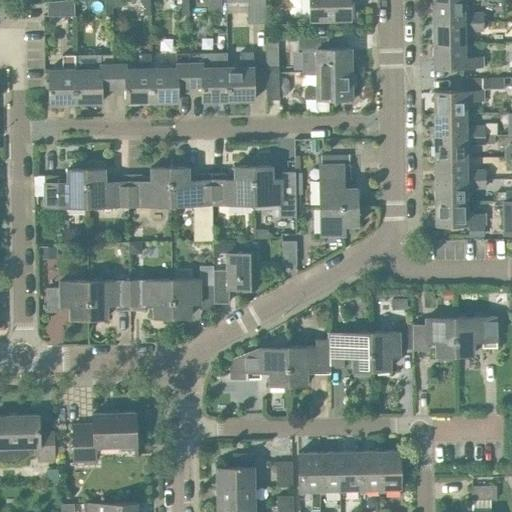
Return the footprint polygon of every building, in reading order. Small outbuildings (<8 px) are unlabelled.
[(65,0),(47,2),(48,14),(48,16),(74,16),(73,0),(65,0)] [(111,0),(104,0),(105,15),(112,15),(111,0)] [(150,15),(150,0),(142,0),(143,15),(150,15)] [(264,0),(246,0),(247,24),(249,24),(265,24),(264,0)] [(308,0),(309,19),(350,19),(349,0),(308,0)] [(452,0),(432,1),(432,23),(483,21),(483,13),(464,14),(464,0),(452,0)] [(324,21),(310,21),(310,34),(324,34),(324,21)] [(432,23),(433,45),(465,44),(465,31),(483,31),(483,21),(432,23)] [(301,74),(316,73),(351,73),(351,48),(328,49),(327,35),(297,36),(297,49),(302,49),(301,74)] [(278,37),(266,37),(266,50),(278,50),(278,37)] [(433,67),(484,66),(484,56),(465,57),(465,44),(433,45),(433,67)] [(189,53),(189,86),(202,86),(202,100),(227,100),(227,89),(227,65),(203,66),(203,61),(202,61),(202,52),(189,53)] [(227,89),(227,100),(252,100),(253,52),(240,52),(240,65),(227,65),(227,89)] [(112,54),(113,88),(126,88),(126,102),(151,101),(151,89),(151,66),(150,53),(139,54),(139,67),(126,67),(127,62),(126,62),(125,54),(112,54)] [(151,89),(151,101),(177,101),(177,87),(189,86),(189,53),(176,54),(176,61),(175,61),(175,66),(151,66),(151,89)] [(99,67),(75,68),(76,89),(76,102),(101,102),(101,88),(113,88),(112,54),(99,55),(100,63),(99,63),(99,67)] [(50,103),(76,102),(76,89),(75,68),(75,67),(75,55),(62,56),(62,68),(49,68),(50,103)] [(266,99),(279,99),(279,95),(278,78),(278,67),(265,67),(266,99)] [(316,73),(316,86),(312,86),(304,90),(304,99),(351,98),(351,86),(357,86),(356,75),(351,75),(351,73),(316,73)] [(286,78),(278,78),(279,95),(286,95),(289,92),(289,81),(286,78)] [(462,91),(433,91),(434,113),(466,112),(466,100),(484,100),(484,90),(462,91)] [(466,112),(434,113),(434,115),(434,136),(470,136),(485,135),(484,126),(466,126),(466,114),(466,112)] [(470,136),(434,136),(434,157),(466,156),(466,144),(485,144),(485,135),(470,136)] [(466,156),(434,157),(434,159),(434,179),(485,179),(485,170),(467,171),(466,158),(466,156)] [(320,163),(319,163),(319,165),(319,178),(320,207),(334,206),(357,206),(357,187),(343,187),(343,178),(344,178),(350,178),(350,164),(349,164),(344,164),(344,163),(320,163)] [(224,173),(211,174),(211,198),(211,200),(211,204),(254,203),(253,187),(253,166),(234,166),(234,176),(225,177),(224,173)] [(271,166),(253,166),(253,187),(254,203),(278,203),(278,204),(278,211),(279,216),(283,216),(296,216),(296,207),(296,196),(296,194),(295,171),(281,172),(282,179),(272,179),(271,166)] [(141,175),(127,175),(127,182),(128,205),(141,205),(170,204),(169,167),(151,168),(151,179),(141,179),(141,175)] [(188,167),(169,167),(170,204),(211,204),(211,200),(211,198),(211,174),(198,174),(198,177),(189,177),(188,167)] [(104,168),(86,169),(86,195),(86,205),(115,205),(128,205),(127,182),(127,175),(114,175),(114,181),(105,181),(104,168)] [(44,176),(34,176),(34,192),(34,196),(44,196),(45,206),(86,205),(86,195),(86,169),(67,169),(67,183),(58,183),(58,176),(44,176)] [(485,179),(434,179),(434,180),(435,202),(467,201),(467,189),(486,188),(485,179)] [(502,200),(503,235),(511,234),(511,200),(506,200),(502,200)] [(435,225),(486,223),(486,214),(467,214),(467,201),(435,202),(435,225)] [(357,225),(357,206),(320,207),(320,235),(344,235),(344,225),(357,225)] [(84,227),(73,227),(73,241),(84,241),(84,227)] [(268,228),(256,228),(256,238),(268,238),(268,228)] [(201,230),(193,230),(193,241),(201,241),(212,241),(212,230),(201,230)] [(283,266),(296,266),(295,241),(282,241),(283,266)] [(141,242),(129,243),(130,253),(141,252),(141,242)] [(226,270),(213,271),(213,285),(213,302),(214,302),(227,302),(227,288),(256,288),(256,252),(235,253),(235,242),(213,242),(214,253),(226,253),(226,270)] [(57,247),(39,247),(39,259),(57,259),(57,247)] [(87,281),(88,318),(106,318),(106,308),(116,308),(116,311),(128,310),(128,280),(128,274),(115,275),(115,280),(87,281)] [(143,286),(128,287),(128,309),(128,310),(143,310),(143,304),(145,304),(152,304),(153,316),(171,316),(171,301),(170,279),(143,280),(143,286)] [(199,279),(170,279),(171,301),(171,316),(189,315),(189,303),(200,303),(200,310),(214,309),(213,302),(213,285),(199,285),(199,279)] [(69,318),(88,318),(87,281),(59,281),(59,287),(45,288),(46,312),(60,311),(60,305),(68,305),(69,318)] [(442,290),(443,299),(453,299),(453,289),(442,290)] [(407,298),(391,298),(391,309),(407,308),(407,298)] [(482,316),(454,317),(454,354),(474,354),(474,341),(483,341),(497,340),(496,316),(482,316)] [(425,323),(413,324),(413,325),(413,348),(413,349),(427,349),(427,345),(436,345),(436,354),(454,354),(454,317),(425,318),(425,323)] [(400,332),(370,332),(371,369),(390,369),(390,356),(400,355),(399,348),(412,348),(413,348),(413,325),(412,325),(400,325),(400,332)] [(329,368),(330,368),(344,367),(344,359),(353,359),(353,369),(354,369),(355,375),(369,375),(369,369),(371,369),(370,332),(328,332),(329,339),(329,368)] [(288,346),(288,384),(307,383),(307,373),(330,373),(330,368),(329,368),(329,339),(317,339),(316,346),(288,346)] [(270,384),(288,384),(288,346),(261,347),(231,360),(232,378),(260,378),(260,372),(269,371),(270,384)] [(96,446),(137,445),(135,411),(93,413),(93,425),(73,425),(74,461),(96,460),(96,446)] [(0,415),(0,460),(4,462),(10,463),(14,462),(20,460),(26,456),(26,446),(38,445),(38,461),(54,461),(53,431),(38,431),(38,414),(0,415)] [(399,450),(379,451),(380,489),(380,493),(386,493),(386,489),(386,488),(400,488),(399,450)] [(339,452),(340,489),(340,490),(340,494),(346,494),(345,489),(360,489),(359,451),(339,452)] [(378,451),(359,451),(360,489),(360,493),(366,493),(365,490),(365,489),(379,489),(380,489),(379,451),(378,451)] [(318,452),(299,452),(299,490),(319,490),(320,490),(319,452),(318,452)] [(338,452),(319,452),(320,490),(320,491),(320,494),(326,494),(326,490),(326,489),(340,489),(339,452),(338,452)] [(216,466),(217,488),(255,487),(259,487),(259,481),(254,481),(254,453),(233,453),(233,466),(216,466)] [(276,487),(292,487),(292,462),(276,462),(276,487)] [(58,482),(58,468),(47,468),(47,482),(58,482)] [(492,511),(493,511),(491,511),(490,500),(496,499),(496,485),(471,486),(472,500),(472,511),(492,511)] [(217,488),(217,508),(256,507),(259,507),(259,501),(256,501),(255,487),(217,488)] [(104,503),(84,504),(83,511),(136,511),(137,502),(104,503)] [(73,511),(73,503),(60,504),(60,511),(73,511)]
